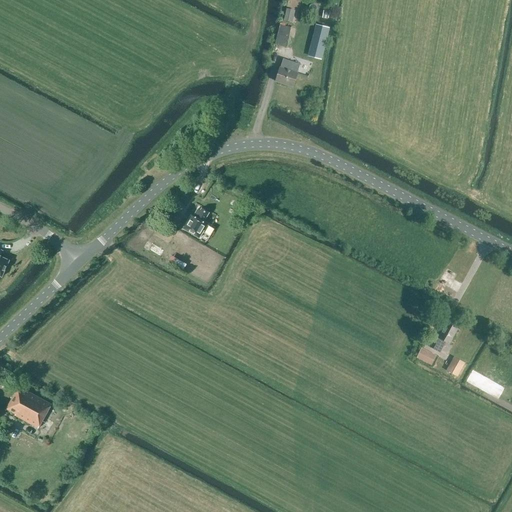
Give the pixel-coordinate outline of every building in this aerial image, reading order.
[(295,12),(287,10),(285,22),(293,24),(295,12)] [(321,60),(330,27),(317,24),(309,56),(321,60)] [(277,35),(288,37),(290,27),(279,25),(277,35)] [(288,37),(277,35),(274,45),(286,47),(288,37)] [(291,71),(293,63),(282,60),(280,68),(280,67),(275,81),(293,87),(297,73),(291,71)] [(173,218),(179,212),(172,205),(167,211),(173,218)] [(198,210),(194,215),(192,214),(183,229),(199,239),(207,225),(203,223),(208,213),(202,209),(200,211),(198,210)] [(160,257),(164,251),(154,244),(152,248),(150,251),(160,257)] [(0,276),(2,278),(9,261),(0,257),(3,251),(0,250),(0,276)] [(449,344),(457,329),(446,323),(438,338),(439,339),(435,346),(441,349),(445,342),(449,344)] [(430,365),(436,355),(421,348),(416,358),(430,365)] [(454,357),(446,370),(457,377),(465,363),(454,357)] [(47,412),(51,405),(28,392),(27,394),(18,388),(6,409),(15,414),(15,416),(39,429),(49,413),(47,412)]
